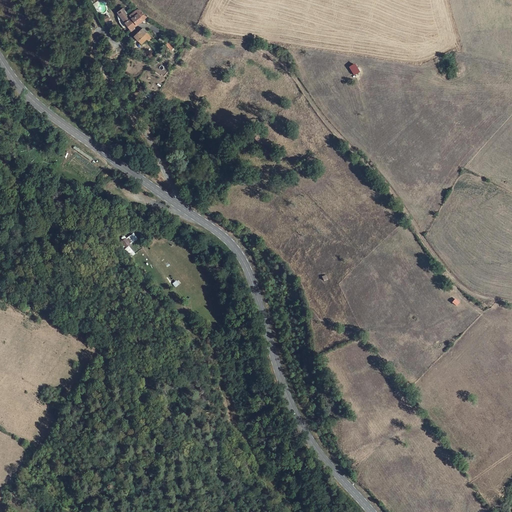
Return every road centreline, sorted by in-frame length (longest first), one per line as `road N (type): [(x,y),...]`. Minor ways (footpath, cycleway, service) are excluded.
road 1 (track): [(511,302),(468,292),(447,274),(380,172),(279,63),(254,45),(180,44),(145,22)]
road 2 (secondary): [(371,511),(291,407),(238,252),(176,203)]
road 3 (track): [(245,511),(180,421),(77,319),(0,289)]
road 4 (residential): [(145,22),(114,48),(98,45),(96,59),(148,139),(176,203)]
road 5 (secondary): [(176,203),(40,107),(0,57)]
road 6 (track): [(186,328),(210,344),(251,455),(294,511)]
